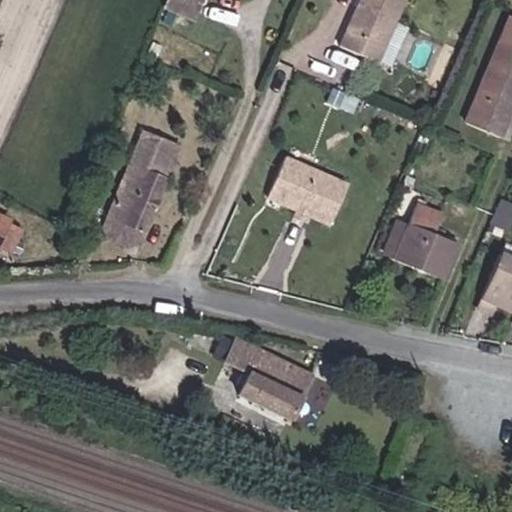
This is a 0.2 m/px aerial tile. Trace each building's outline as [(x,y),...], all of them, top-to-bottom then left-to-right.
[(213,1),(210,0),(178,0),(173,15),(203,27),(213,1)] [(370,0),(353,45),(379,56),(403,0),(370,0)] [(403,0),(379,56),(391,61),(414,0),(403,0)] [(511,39),(478,119),(511,133),(511,39)] [(164,237),(177,198),(199,130),(170,120),(135,226),(164,237)] [(286,199),(312,209),(329,170),(302,160),(286,199)] [(312,209),(349,224),(365,185),(329,170),(312,209)] [(164,237),(178,242),(193,203),(177,198),(164,237)] [(396,258),(448,279),(462,245),(434,233),(443,212),(420,202),(409,227),(396,258)] [(32,231),(16,225),(19,218),(0,209),(0,251),(5,254),(7,248),(23,253),(32,231)] [(381,251),(396,258),(409,227),(394,220),(381,251)] [(511,301),(511,262),(491,308),(502,313),(509,300),(511,301)] [(259,404),(305,425),(325,381),(265,351),(254,375),(271,382),(259,404)]
